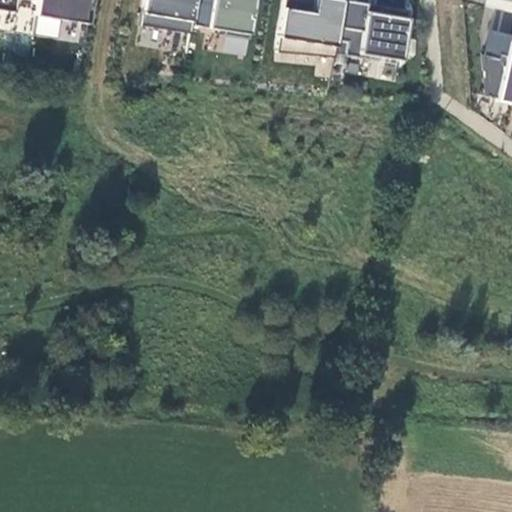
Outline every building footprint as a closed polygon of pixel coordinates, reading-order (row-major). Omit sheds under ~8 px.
[(15,0),(0,0),(0,10),(13,13),(15,0)] [(86,25),(90,0),(36,0),(33,16),(86,25)] [(194,0),(142,0),(138,26),(188,35),(190,26),(194,0)] [(246,40),(252,0),(194,0),(190,26),(222,31),(221,35),(246,40)] [(332,55),(341,0),(340,0),(281,0),(273,52),(331,58),(332,55)] [(398,61),(406,10),(341,0),(332,55),(375,62),(376,57),(398,61)] [(511,36),(488,31),(483,55),(483,99),(511,105),(511,41),(510,41),(511,36)]
